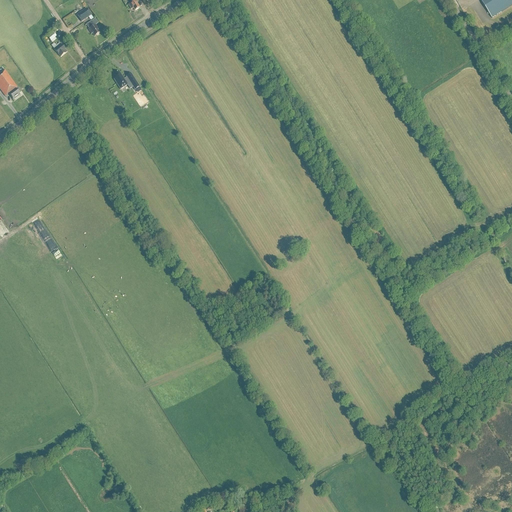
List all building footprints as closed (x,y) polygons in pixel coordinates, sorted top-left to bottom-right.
[(131,10),(133,9),(135,11),(139,9),(136,3),(137,2),(135,0),(130,0),(132,3),(128,5),(131,10)] [(511,0),(484,0),(481,2),(492,19),(511,6),(511,0)] [(81,22),(91,16),(87,9),(77,15),(81,22)] [(88,30),(91,34),(92,34),(94,37),(100,33),(97,30),(98,30),(95,25),(94,26),(91,21),(86,25),(89,29),(88,30)] [(0,61),(7,70),(22,59),(9,40),(0,46),(0,61)] [(67,52),(60,45),(59,43),(53,49),(61,58),(67,52)] [(1,74),(0,74),(0,89),(5,97),(9,94),(13,100),(20,95),(16,89),(17,89),(17,88),(5,71),(1,74)] [(120,90),(130,84),(135,91),(139,88),(131,74),(126,77),(127,78),(124,80),(122,78),(119,72),(115,75),(117,78),(114,80),(120,90)] [(54,236),(49,239),(57,250),(61,247),(54,236)] [(309,486),(318,475),(315,472),(306,484),(309,486)]
